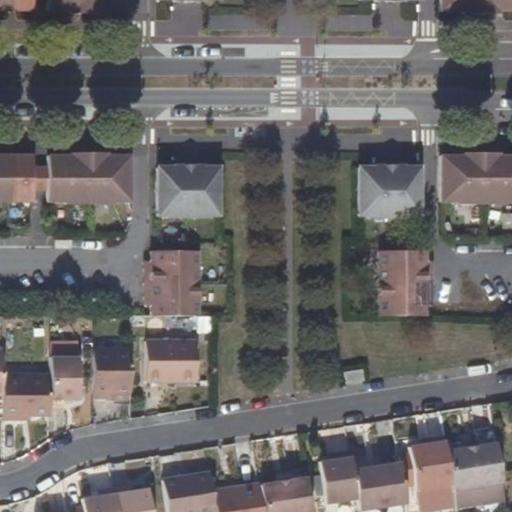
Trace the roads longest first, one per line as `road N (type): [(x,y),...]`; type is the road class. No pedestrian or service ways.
road 1 (residential): [(0,487),(95,447),(511,383)]
road 2 (tertiary): [(429,75),(140,72)]
road 3 (tertiary): [(140,98),(429,100)]
road 4 (residential): [(0,262),(109,263),(135,245),(140,98)]
road 5 (residential): [(429,100),(429,239),(454,261),(511,264)]
road 6 (tertiary): [(140,72),(0,70)]
road 7 (tertiary): [(0,97),(140,98)]
